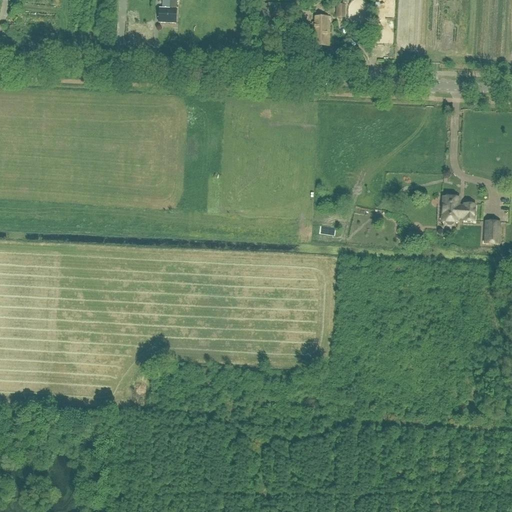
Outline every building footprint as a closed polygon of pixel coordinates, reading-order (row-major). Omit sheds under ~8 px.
[(170,0),(170,4),(166,4),(165,9),(159,9),(159,23),(176,24),(176,0),(170,0)] [(290,17),(290,5),(267,4),(267,16),(290,17)] [(344,18),(344,6),(336,6),(335,18),(344,18)] [(328,47),(328,24),(326,24),(326,18),(315,18),(315,24),(312,23),(312,46),(328,47)] [(448,197),(447,198),(443,198),(441,222),(457,223),(458,219),(463,220),(463,221),(474,222),(475,206),(464,205),(464,207),(458,207),(459,199),(455,199),(455,198),(453,198),(452,197),(451,197),(449,197),(448,197)] [(484,244),(498,245),(500,223),(485,223),(484,244)] [(409,234),(409,238),(411,240),(415,240),(417,238),(417,235),(415,232),(412,232),(409,234)]
